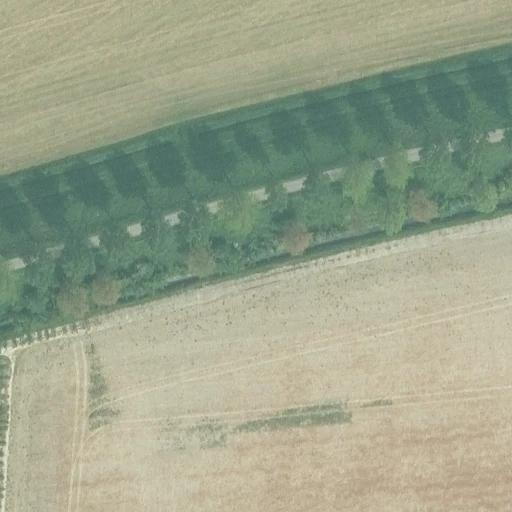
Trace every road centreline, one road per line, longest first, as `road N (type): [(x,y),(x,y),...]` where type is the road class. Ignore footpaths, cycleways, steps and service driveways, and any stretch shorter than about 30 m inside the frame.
road 1 (unclassified): [(0,256),(265,184),(511,131)]
road 2 (track): [(173,115),(199,157),(511,82)]
